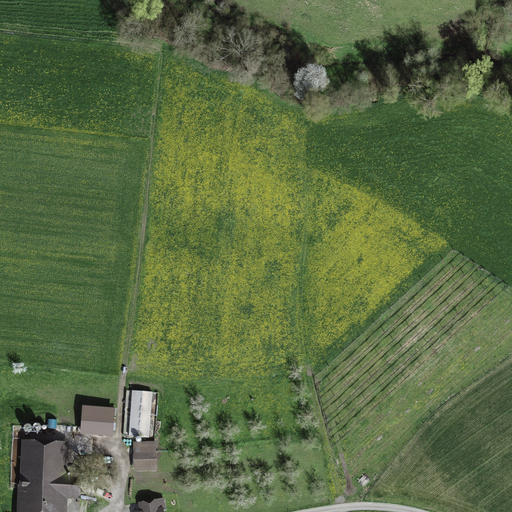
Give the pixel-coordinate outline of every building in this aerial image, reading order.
[(149,436),(152,391),(132,389),(132,390),(126,389),(123,435),(149,436)] [(112,434),(115,405),(82,402),(80,432),(112,434)] [(70,440),(21,438),(19,482),(18,482),(16,511),(66,511),(67,497),(78,497),(78,496),(80,496),(81,467),(69,466),(70,440)] [(133,441),(134,470),(156,469),(156,440),(133,441)] [(164,511),(162,496),(138,501),(139,509),(135,510),(135,511),(164,511)]
